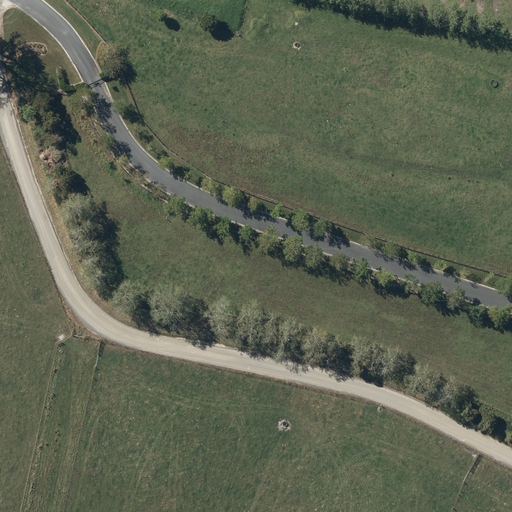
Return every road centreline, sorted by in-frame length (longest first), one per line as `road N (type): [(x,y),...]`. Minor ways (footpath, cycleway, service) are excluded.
road 1 (unclassified): [(0,92),(63,281),(113,328),(370,390),(511,456)]
road 2 (residential): [(511,303),(220,210),(178,187),(143,165),(70,44),(24,0)]
